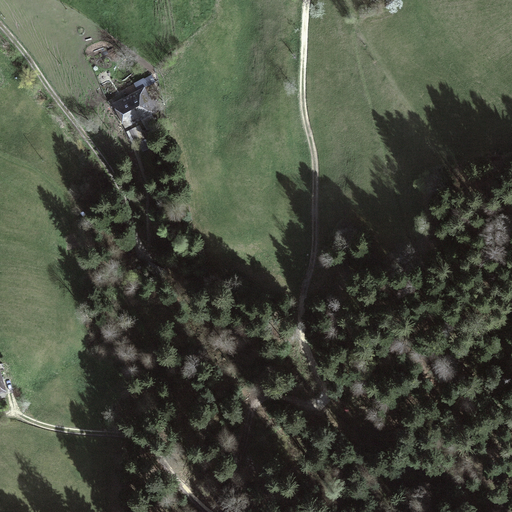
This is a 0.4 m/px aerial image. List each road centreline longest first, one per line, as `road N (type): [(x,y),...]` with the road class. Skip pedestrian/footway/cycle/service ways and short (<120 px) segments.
road 1 (track): [(308,0),(302,98),(314,239),(302,331),(312,366),(336,399),(320,406),(269,394),(247,461),(242,511)]
road 2 (track): [(0,23),(107,166),(144,251),(147,183),(131,140)]
road 3 (track): [(206,511),(158,462),(108,432),(14,414)]
